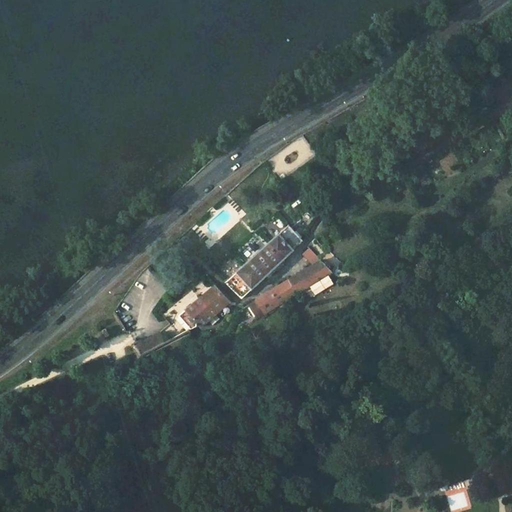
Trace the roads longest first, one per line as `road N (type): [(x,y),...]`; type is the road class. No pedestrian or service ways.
road 1 (primary): [(492,0),(240,156),(0,362)]
road 2 (track): [(301,246),(328,210),(360,194),(444,124),(511,102)]
